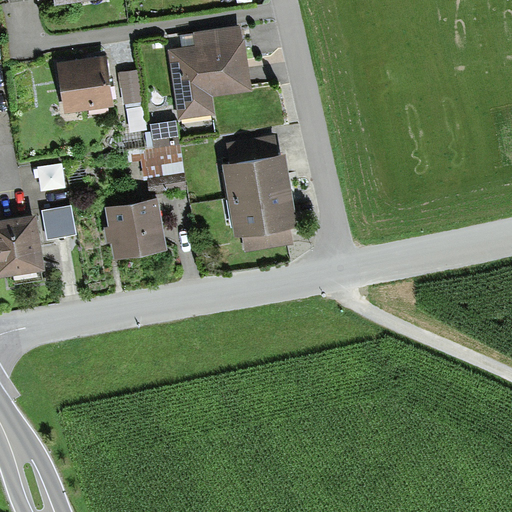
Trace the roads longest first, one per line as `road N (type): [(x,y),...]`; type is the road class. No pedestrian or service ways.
road 1 (residential): [(341,272),(0,330)]
road 2 (residential): [(285,0),(341,272)]
road 3 (track): [(511,375),(357,302),(341,272)]
road 4 (residential): [(341,272),(511,235)]
